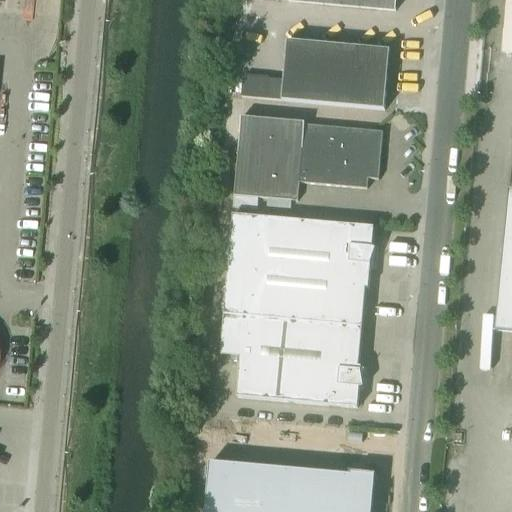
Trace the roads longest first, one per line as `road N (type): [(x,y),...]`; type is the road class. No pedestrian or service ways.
road 1 (unclassified): [(44,511),(92,0)]
road 2 (unclassified): [(409,511),(453,0)]
